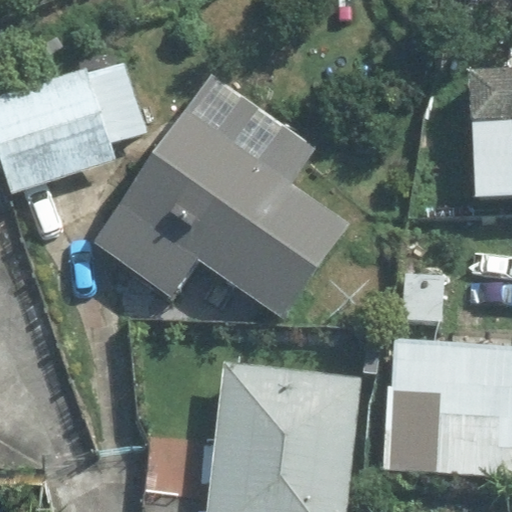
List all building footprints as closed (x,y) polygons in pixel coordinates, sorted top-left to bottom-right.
[(511,74),(463,77),(465,128),(509,126),(511,201),(511,74)] [(0,114),(0,145),(16,194),(112,163),(87,86),(0,114)] [(347,235),(180,118),(87,249),(166,305),(192,268),(280,330),(347,235)] [(384,398),(384,483),(511,483),(511,293),(450,294),(450,277),(399,277),(399,328),(450,328),(450,345),(393,345),(393,398),(384,398)] [(343,511),(356,384),(218,370),(203,511),(343,511)]
